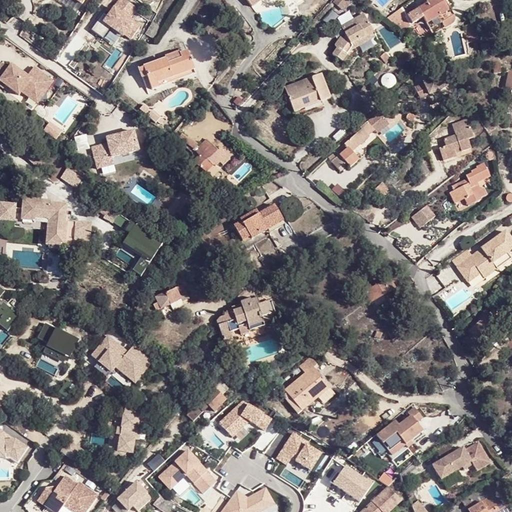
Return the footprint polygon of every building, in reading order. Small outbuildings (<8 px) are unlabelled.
[(135,7),(124,0),(117,0),(103,21),(130,39),(140,24),(129,16),(135,7)] [(442,0),(429,0),(428,1),(427,1),(428,3),(423,6),(417,8),(422,18),(429,30),(441,23),(451,17),(452,17),(442,0)] [(402,8),(387,19),(395,25),(399,23),(407,18),(411,24),(422,18),(417,8),(406,15),(402,8)] [(342,65),(348,56),(351,52),(362,47),(360,45),(375,37),(363,16),(354,21),(358,27),(344,35),(345,37),(343,41),(340,40),(335,49),(337,50),(331,57),(342,65)] [(451,17),(441,23),(444,28),(453,23),(453,20),(451,17)] [(340,28),(344,35),(358,27),(354,21),(340,28)] [(395,25),(402,31),(405,29),(399,23),(395,25)] [(466,26),(469,43),(478,41),(477,36),(481,35),(478,23),(466,26)] [(351,52),(348,56),(377,41),(375,37),(360,45),(362,47),(351,52)] [(147,91),(194,74),(195,74),(186,52),(138,70),(147,91)] [(380,55),(386,63),(390,59),(385,52),(380,55)] [(0,64),(0,84),(3,86),(17,97),(20,93),(28,100),(38,86),(45,92),(51,82),(32,68),(25,77),(9,65),(6,69),(0,64)] [(293,113),(303,109),(302,107),(318,100),(319,102),(329,98),(319,75),(283,89),(293,113)] [(416,94),(444,92),(443,75),(415,77),(416,94)] [(38,86),(28,100),(36,105),(45,92),(38,86)] [(302,107),(303,109),(319,102),(318,100),(302,107)] [(143,103),(139,108),(155,121),(157,120),(161,122),(163,118),(152,110),(150,112),(147,110),(150,108),(143,103)] [(455,157),(454,154),(453,151),(459,148),(460,151),(470,148),(467,139),(472,138),(466,120),(451,126),(454,136),(442,141),(445,147),(438,149),(442,161),(455,157)] [(367,122),(365,123),(373,133),(375,131),(367,122)] [(337,157),(338,159),(340,157),(345,163),(353,156),(351,153),(368,138),(367,137),(373,133),(365,123),(360,127),(361,128),(343,144),(347,149),(337,157)] [(107,135),(108,140),(92,144),(98,166),(103,165),(100,156),(107,155),(106,153),(112,152),(112,155),(140,147),(134,127),(107,135)] [(179,133),(174,140),(195,157),(197,155),(195,152),(197,149),(194,146),(195,145),(179,133)] [(205,141),(197,149),(195,152),(197,155),(195,157),(191,162),(205,174),(212,165),(208,161),(217,152),(216,151),(205,141)] [(327,160),(331,164),(338,159),(337,157),(347,149),(343,144),(327,160)] [(218,148),(216,151),(217,152),(208,161),(212,165),(214,167),(219,161),(222,164),(228,157),(218,148)] [(100,156),(103,165),(114,162),(112,155),(112,152),(106,153),(107,155),(100,156)] [(484,158),(485,160),(485,161),(487,162),(488,162),(489,162),(491,161),(493,160),(493,158),(493,156),(492,155),(490,153),(488,153),(487,154),(485,155),(484,156),(484,158)] [(358,162),(356,159),(353,156),(345,163),(340,157),(338,159),(331,164),(339,174),(346,167),(349,170),(358,162)] [(454,204),(464,199),(470,197),(473,204),(479,202),(478,199),(485,196),(482,189),(479,190),(476,185),(477,185),(476,181),(488,176),(482,163),(474,167),(475,168),(469,172),(470,174),(465,177),(466,179),(451,187),(453,191),(449,194),(454,204)] [(373,190),(380,196),(386,190),(379,184),(373,190)] [(189,192),(183,201),(193,208),(199,200),(189,192)] [(470,197),(464,199),(467,207),(473,204),(470,197)] [(101,198),(96,207),(104,212),(109,203),(101,198)] [(50,201),(23,199),(22,210),(21,221),(33,221),(34,219),(49,221),(48,231),(47,245),(66,246),(66,244),(67,222),(65,222),(66,205),(60,204),(55,207),(50,206),(50,201)] [(177,209),(187,216),(193,208),(183,201),(177,209)] [(118,208),(109,203),(104,212),(103,214),(112,220),(118,208)] [(0,214),(0,220),(15,222),(17,209),(17,206),(1,204),(0,214)] [(251,239),(283,220),(274,205),(259,214),(256,210),(240,219),(240,221),(233,226),(241,240),(249,235),(251,239)] [(328,223),(317,205),(289,221),(299,240),(328,223)] [(425,207),(410,219),(419,230),(433,219),(425,207)] [(15,222),(15,229),(48,231),(49,221),(34,219),(33,221),(21,221),(22,210),(17,209),(15,222)] [(141,276),(162,241),(117,214),(111,223),(127,233),(119,246),(138,257),(130,270),(141,276)] [(90,221),(67,220),(67,222),(66,244),(89,245),(90,221)] [(511,241),(506,232),(454,270),(462,281),(477,270),(481,275),(494,266),(497,271),(511,260),(511,259),(507,254),(511,250),(511,241)] [(73,254),(46,252),(45,269),(52,277),(72,278),(73,254)] [(368,264),(362,268),(366,275),(373,272),(368,264)] [(494,266),(481,275),(485,280),(497,271),(494,266)] [(477,270),(462,281),(466,285),(481,275),(477,270)] [(370,302),(394,289),(389,279),(365,293),(370,302)] [(181,298),(187,295),(182,286),(157,299),(162,310),(171,306),(174,312),(185,307),(181,298)] [(247,326),(247,329),(262,324),(260,318),(271,315),(267,303),(258,306),(256,299),(249,302),(248,300),(239,303),(239,305),(241,309),(231,313),(230,310),(226,311),(223,315),(223,317),(218,318),(216,321),(222,341),(231,339),(229,332),(237,330),(247,326)] [(0,317),(4,322),(13,313),(0,302),(0,317)] [(241,309),(239,305),(230,308),(230,310),(231,313),(241,309)] [(483,333),(497,320),(489,312),(485,315),(483,313),(478,318),(480,320),(468,330),(474,336),(481,330),(483,333)] [(13,313),(4,322),(0,317),(0,327),(5,332),(19,317),(16,316),(13,313)] [(247,326),(237,330),(239,336),(249,333),(247,329),(247,326)] [(128,351),(108,335),(92,355),(100,361),(112,371),(117,365),(136,381),(152,362),(133,346),(128,351)] [(310,358),(298,368),(304,375),(285,392),(306,416),(313,410),(309,404),(330,388),(314,370),(318,367),(310,358)] [(112,371),(100,361),(95,366),(108,376),(112,371)] [(442,391),(451,387),(446,376),(437,380),(442,391)] [(213,413),(230,397),(226,394),(223,398),(220,395),(227,390),(220,382),(186,415),(192,421),(206,410),(208,412),(210,410),(213,413)] [(309,404),(313,410),(334,392),(330,388),(309,404)] [(145,412),(125,409),(121,428),(120,436),(119,438),(117,453),(124,454),(131,455),(134,439),(139,440),(140,433),(147,435),(148,427),(142,427),(145,412)] [(402,451),(408,447),(420,437),(413,428),(418,424),(409,413),(403,418),(405,421),(397,427),(390,425),(377,436),(377,437),(372,440),(386,459),(400,449),(402,451)] [(0,467),(16,466),(19,461),(28,447),(15,439),(6,440),(5,432),(0,431),(0,467)] [(117,453),(119,438),(115,437),(113,449),(109,448),(107,458),(123,461),(124,454),(117,453)] [(67,440),(60,451),(74,461),(82,450),(67,440)] [(445,459),(433,467),(442,482),(463,469),(464,471),(474,465),(479,473),(492,465),(479,444),(466,452),(464,449),(445,459)] [(400,449),(386,459),(389,462),(402,451),(400,449)] [(405,482),(418,473),(413,466),(400,477),(405,482)] [(383,474),(378,481),(387,487),(393,481),(383,474)] [(66,477),(59,487),(47,489),(39,501),(54,511),(61,511),(65,507),(67,503),(80,511),(88,511),(99,496),(80,483),(79,485),(66,477)] [(152,498),(138,482),(118,499),(128,510),(133,506),(138,511),(152,498)] [(488,501),(501,493),(495,482),(481,491),(488,501)] [(386,488),(361,511),(390,511),(400,503),(386,488)] [(510,511),(511,511),(511,510),(501,493),(488,501),(481,491),(461,503),(466,511),(510,511)] [(161,511),(169,503),(159,497),(152,505),(161,511)] [(425,511),(417,501),(410,506),(411,511),(425,511)] [(80,511),(67,503),(65,507),(72,511),(80,511)]
